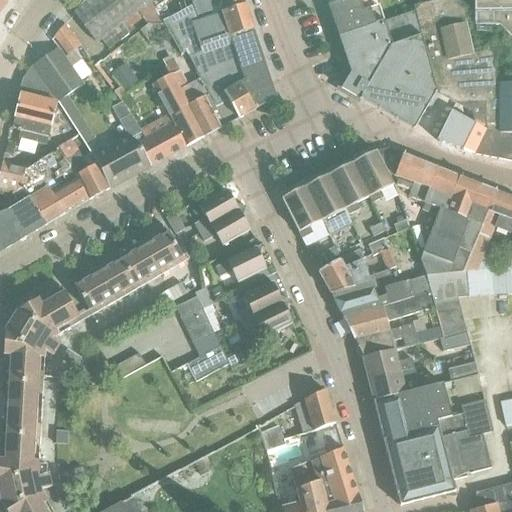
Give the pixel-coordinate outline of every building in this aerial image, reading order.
[(0,0),(0,12),(8,0),(0,0)] [(154,0),(86,0),(74,14),(97,45),(99,43),(107,52),(131,33),(124,24),(138,13),(151,3),(154,0)] [(202,0),(192,4),(195,10),(199,21),(215,16),(216,17),(245,6),(245,5),(246,5),(244,0),(202,0)] [(325,0),(340,40),(346,38),(345,36),(363,30),(364,33),(369,31),(368,28),(384,22),(378,6),(369,10),(366,0),(325,0)] [(419,6),(414,7),(415,12),(429,65),(433,81),(437,90),(435,94),(455,104),(468,111),(464,119),(485,130),(487,126),(509,135),(511,134),(511,84),(499,85),(500,83),(495,81),(493,50),(475,54),(471,55),(464,25),(468,24),(462,0),(441,0),(428,3),(419,6)] [(467,0),(463,1),(465,9),(471,7),(477,6),(475,0),(467,0)] [(168,31),(163,23),(151,3),(138,13),(147,26),(140,31),(151,45),(168,31)] [(231,38),(253,31),(245,6),(216,17),(221,31),(227,29),(231,38)] [(471,7),(465,9),(467,16),(472,15),(478,13),(477,6),(471,7)] [(163,23),(168,31),(181,55),(186,52),(195,70),(200,80),(200,79),(215,107),(228,101),(224,93),(244,81),(230,38),(231,38),(227,29),(221,31),(216,17),(215,16),(199,21),(195,10),(163,23)] [(426,108),(435,94),(437,90),(433,81),(429,65),(415,12),(384,22),(368,28),(369,31),(364,33),(363,30),(345,36),(346,38),(340,40),(351,74),(342,90),(412,132),(426,108)] [(472,15),(467,16),(469,23),(475,22),(480,20),(478,13),(472,15)] [(475,22),(469,23),(470,31),(476,29),(482,28),(480,20),(475,22)] [(54,37),(68,56),(75,50),(80,46),(65,25),(54,37)] [(476,29),(470,31),(472,38),(477,37),(484,35),(482,28),(476,29)] [(224,93),(228,101),(239,120),(276,99),(253,31),(231,38),(230,38),(244,81),(224,93)] [(477,37),(472,38),(474,46),(479,44),(486,43),(484,35),(477,37)] [(479,44),(474,46),(476,53),(480,52),(488,50),(486,43),(479,44)] [(56,102),(57,103),(82,85),(80,81),(64,59),(57,49),(31,67),(32,67),(56,102)] [(68,56),(64,59),(70,67),(77,61),(81,59),(75,50),(73,52),(68,56)] [(76,63),(87,78),(97,71),(86,56),(76,63)] [(180,72),(171,56),(163,61),(171,75),(203,139),(239,120),(228,101),(215,107),(200,79),(200,80),(188,86),(180,72)] [(18,139),(46,146),(57,103),(56,102),(32,67),(23,80),(19,93),(21,94),(12,129),(20,131),(18,139)] [(113,75),(126,94),(135,88),(122,69),(113,75)] [(171,75),(154,85),(170,116),(169,116),(170,117),(142,132),(147,140),(174,125),(186,148),(203,139),(171,75)] [(120,87),(114,92),(127,110),(134,104),(120,87)] [(138,145),(150,167),(186,148),(174,125),(147,140),(142,132),(130,115),(124,106),(114,112),(127,136),(133,148),(138,145)] [(485,130),(473,155),(498,160),(500,149),(511,150),(511,160),(511,162),(511,134),(509,135),(487,126),(485,130)] [(133,148),(127,136),(91,155),(96,165),(110,190),(150,167),(138,145),(133,148)] [(70,142),(59,148),(71,169),(88,201),(110,190),(96,165),(85,172),(76,155),(77,155),(70,142)] [(3,163),(1,174),(28,179),(27,185),(25,186),(46,226),(63,216),(46,183),(71,169),(59,148),(52,153),(53,154),(28,171),(25,170),(26,168),(3,163)] [(388,149),(376,152),(389,177),(391,176),(395,176),(395,177),(413,184),(408,198),(424,204),(422,210),(438,217),(420,261),(423,268),(427,277),(447,275),(467,220),(481,186),(462,179),(403,155),(388,149)] [(393,185),(389,177),(376,152),(352,164),(369,198),(368,198),(372,204),(383,199),(380,192),(393,185)] [(356,204),(368,198),(369,198),(352,164),(329,176),(345,209),(345,210),(348,216),(360,210),(356,204)] [(63,216),(88,201),(71,169),(46,183),(63,216)] [(28,179),(1,174),(0,180),(0,191),(12,194),(19,205),(6,213),(0,215),(0,253),(46,226),(25,186),(27,185),(28,179)] [(353,225),(348,216),(345,210),(345,209),(329,176),(305,188),(322,221),(322,222),(329,237),(353,225)] [(447,275),(462,274),(482,226),(496,192),(481,186),(467,220),(447,275)] [(309,228),(322,222),(322,221),(305,188),(281,200),(301,240),(312,234),(309,228)] [(194,225),(199,234),(245,207),(234,204),(227,192),(199,207),(206,219),(194,225)] [(511,198),(496,193),(496,192),(482,226),(462,274),(466,274),(476,273),(493,228),(510,235),(511,229),(511,198)] [(245,207),(199,234),(204,243),(216,236),(222,247),(250,232),(242,219),(245,207)] [(175,213),(166,219),(175,235),(184,230),(175,213)] [(393,226),(396,234),(408,229),(406,221),(393,226)] [(369,230),(373,238),(385,232),(381,224),(369,230)] [(72,281),(92,316),(185,263),(165,227),(153,234),(155,237),(131,251),(129,248),(107,261),(109,264),(85,277),(83,274),(72,281)] [(388,250),(383,240),(368,246),(372,258),(380,254),(388,250)] [(232,272),(237,284),(266,270),(259,256),(262,245),(215,268),(219,278),(232,272)] [(322,254),(326,262),(338,255),(334,247),(322,254)] [(396,268),(388,250),(380,254),(387,271),(389,270),(396,268)] [(339,261),(318,272),(319,274),(332,297),(371,283),(369,278),(362,261),(361,260),(345,268),(343,269),(341,264),(339,261)] [(371,283),(332,297),(334,301),(343,319),(430,293),(425,277),(408,282),(394,286),(389,270),(387,271),(369,278),(371,283)] [(504,295),(511,294),(511,270),(509,270),(502,271),(504,295)] [(492,296),(504,295),(502,271),(490,272),(492,296)] [(468,298),(492,296),(490,272),(476,273),(466,274),(468,298)] [(427,277),(425,277),(430,293),(433,304),(457,299),(468,298),(466,274),(462,274),(447,275),(427,277)] [(237,315),(241,324),(289,300),(278,297),(272,283),(244,297),(249,309),(237,315)] [(158,297),(164,307),(186,294),(181,284),(158,297)] [(52,340),(82,322),(61,287),(49,294),(51,297),(40,303),(38,300),(17,312),(18,314),(6,332),(5,332),(4,356),(7,356),(7,370),(3,369),(2,395),(5,395),(4,422),(0,422),(0,423),(0,447),(2,448),(2,461),(0,461),(0,488),(5,502),(2,504),(6,511),(52,511),(41,490),(51,488),(49,475),(46,476),(47,466),(38,465),(45,351),(53,356),(60,345),(52,340)] [(430,293),(343,319),(354,341),(355,342),(389,332),(389,331),(387,323),(434,307),(433,304),(430,293)] [(181,320),(203,310),(197,298),(175,308),(181,320)] [(457,299),(433,304),(434,307),(437,316),(460,310),(457,299)] [(289,300),(241,324),(246,333),(258,327),(264,339),(292,325),(286,312),(289,300)] [(112,323),(118,333),(141,320),(135,310),(112,323)] [(203,310),(181,320),(187,333),(208,322),(203,310)] [(460,310),(437,316),(440,327),(440,328),(463,322),(460,310)] [(423,320),(412,323),(413,325),(419,345),(439,340),(439,339),(443,338),(440,328),(440,327),(426,331),(423,320)] [(208,322),(187,333),(193,345),(214,335),(208,322)] [(463,322),(440,328),(443,338),(443,340),(466,333),(463,322)] [(394,351),(419,345),(413,325),(389,331),(389,332),(355,342),(363,357),(393,350),(394,350),(394,351)] [(443,338),(439,339),(439,340),(443,353),(470,346),(466,333),(443,340),(443,338)] [(214,335),(193,345),(199,358),(220,347),(214,335)] [(229,366),(225,358),(220,347),(199,358),(187,365),(196,382),(229,366)] [(247,348),(225,358),(229,366),(231,371),(253,360),(247,348)] [(61,360),(83,374),(89,364),(67,350),(61,360)] [(363,359),(362,359),(368,381),(414,369),(411,359),(397,363),(394,351),(394,350),(393,350),(363,357),(362,358),(363,359)] [(115,368),(119,380),(146,366),(139,354),(115,368)] [(477,376),(474,363),(447,370),(450,383),(477,376)] [(414,369),(368,381),(373,402),(405,394),(419,390),(414,369)] [(59,392),(70,393),(71,379),(59,379),(59,392)] [(405,394),(373,402),(400,507),(412,504),(455,493),(452,482),(467,478),(466,475),(470,474),(470,475),(473,474),(491,469),(482,435),(493,433),(484,401),(461,407),(463,414),(451,417),(443,385),(419,390),(405,394)] [(294,407),(302,435),(336,424),(326,392),(294,407)] [(506,427),(511,425),(511,402),(511,401),(500,404),(506,427)] [(287,444),(286,439),(283,440),(279,428),(260,435),(265,451),(284,445),(287,444)] [(56,445),(67,445),(68,432),(56,432),(56,445)] [(361,511),(343,450),(312,462),(315,476),(317,483),(320,482),(328,511),(361,511)] [(312,462),(305,464),(290,471),(299,505),(283,509),(283,511),(328,511),(320,482),(317,483),(315,476),(312,462)] [(57,474),(60,485),(85,480),(83,468),(57,474)] [(511,511),(511,483),(475,494),(479,509),(497,504),(498,511),(511,511)] [(138,511),(131,499),(106,511),(138,511)]
